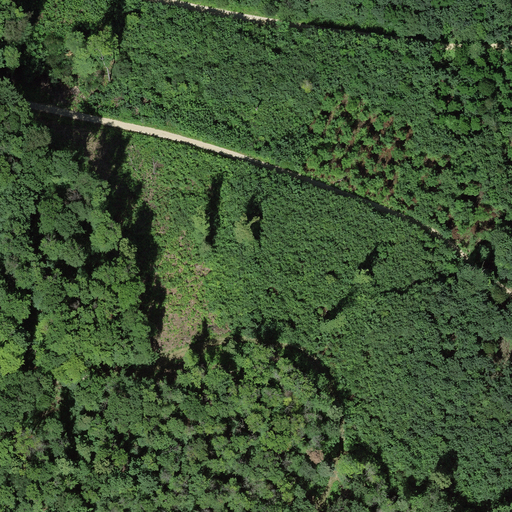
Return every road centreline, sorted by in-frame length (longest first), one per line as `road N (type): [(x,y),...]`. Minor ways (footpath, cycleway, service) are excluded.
road 1 (track): [(511,298),(412,221),(320,184),(100,115),(0,99)]
road 2 (track): [(0,372),(134,374),(212,341),(253,340),(304,353),(336,401),(342,445),(310,511)]
road 3 (track): [(160,0),(425,45),(511,44)]
